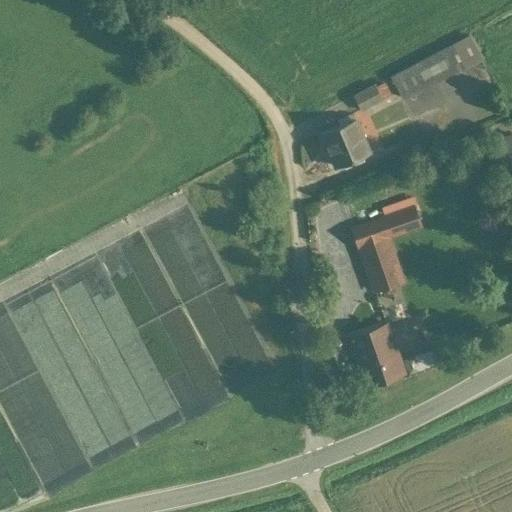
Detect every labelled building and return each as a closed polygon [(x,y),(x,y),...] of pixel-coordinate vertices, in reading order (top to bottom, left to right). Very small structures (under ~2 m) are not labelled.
[(444,48),(455,69),(486,53),(475,32),(444,48)] [(444,48),(412,65),(423,86),(455,69),(444,48)] [(412,65),(390,76),(401,97),(423,86),(412,65)] [(375,84),(353,96),(360,109),(382,98),(375,84)] [(326,107),(331,120),(355,111),(351,98),(326,107)] [(354,118),(317,134),(322,145),(326,143),(335,166),(368,152),(354,118)] [(413,206),(352,228),(374,290),(402,280),(387,236),(419,225),(413,206)] [(386,325),(341,340),(346,355),(356,351),(367,384),(402,372),(386,325)]
